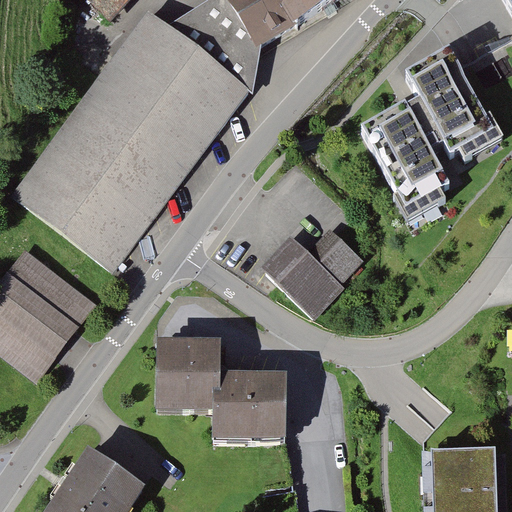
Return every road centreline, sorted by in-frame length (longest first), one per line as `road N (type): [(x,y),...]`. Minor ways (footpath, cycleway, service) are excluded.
road 1 (residential): [(175,253),(299,335),(369,359),(409,354),(449,331),(511,246)]
road 2 (residential): [(175,253),(394,0)]
road 3 (residential): [(8,485),(175,253)]
